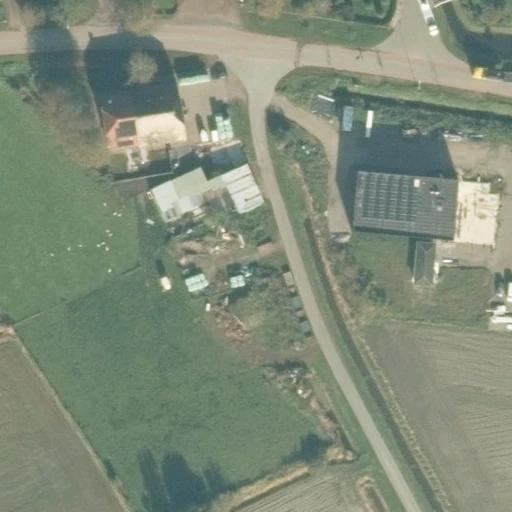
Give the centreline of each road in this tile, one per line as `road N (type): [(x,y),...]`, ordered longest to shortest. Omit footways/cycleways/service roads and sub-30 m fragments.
road 1 (tertiary): [(0,43),(113,38),(243,48)]
road 2 (tertiary): [(420,73),(243,48)]
